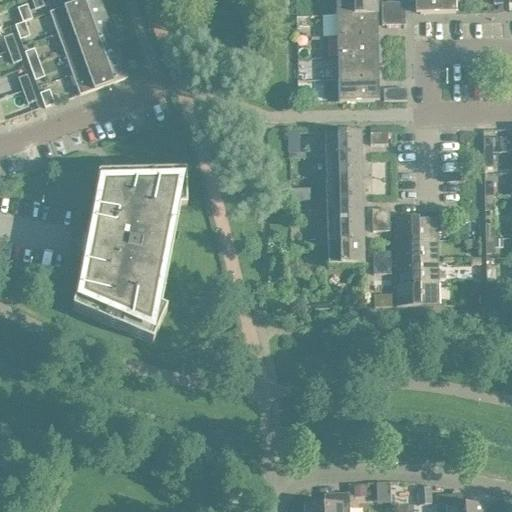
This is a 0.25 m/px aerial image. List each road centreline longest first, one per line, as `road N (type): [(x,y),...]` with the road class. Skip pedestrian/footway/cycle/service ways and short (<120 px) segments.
road 1 (residential): [(511,494),(414,473),(276,478),(274,511)]
road 2 (residential): [(163,90),(0,148)]
road 3 (residential): [(511,49),(426,51),(425,114)]
